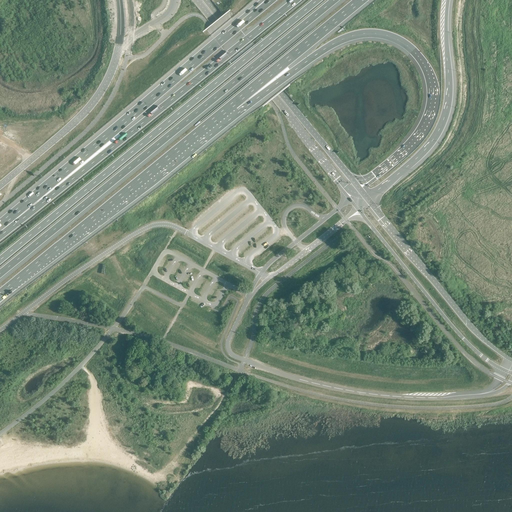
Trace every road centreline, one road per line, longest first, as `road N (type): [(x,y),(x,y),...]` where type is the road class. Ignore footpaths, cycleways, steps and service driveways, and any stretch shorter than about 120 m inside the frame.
road 1 (motorway): [(0,274),(334,0)]
road 2 (motorway): [(317,0),(0,260)]
road 3 (motorway): [(296,0),(0,234)]
road 4 (motorway): [(231,105),(256,98),(343,39),(370,33),(401,41),(425,66),(427,113),(404,150),(358,187)]
road 5 (unclassified): [(479,394),(357,392),(231,355),(227,341),(249,295)]
road 6 (unclassified): [(0,331),(87,264),(156,224),(177,227),(261,272)]
road 7 (motorway): [(0,295),(231,105)]
road 8 (motorway): [(214,45),(0,225)]
road 9 (secondary): [(195,0),(350,197)]
road 10 (secondary): [(358,187),(205,0)]
road 11 (motorway): [(367,200),(440,127),(448,0)]
road 12 (tertiary): [(357,208),(461,337),(502,369)]
road 13 (tertiary): [(511,360),(473,330),(367,200)]
road 14 (motorway): [(231,105),(360,0)]
